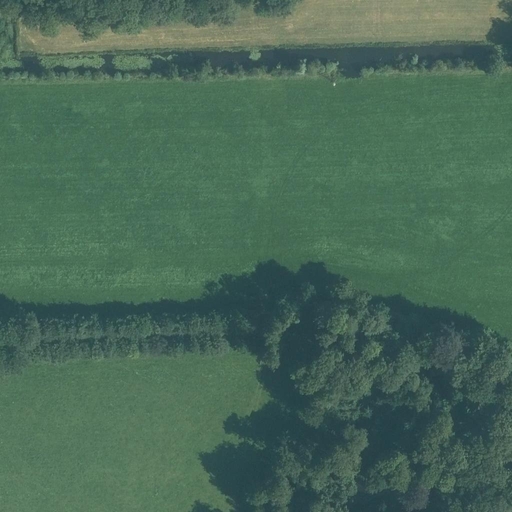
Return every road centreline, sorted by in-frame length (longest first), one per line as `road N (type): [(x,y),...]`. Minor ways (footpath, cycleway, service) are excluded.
road 1 (unclassified): [(0,336),(260,329)]
road 2 (track): [(321,354),(395,413),(429,428),(456,427)]
